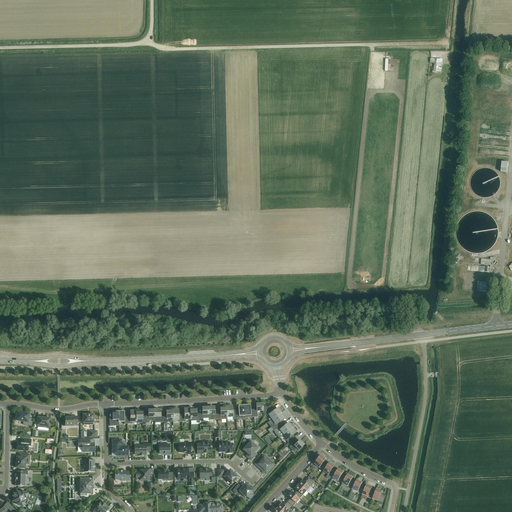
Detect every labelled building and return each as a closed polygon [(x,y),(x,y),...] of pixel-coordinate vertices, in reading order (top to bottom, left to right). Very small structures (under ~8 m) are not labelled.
[(391,59),(385,59),(385,71),(393,72),(393,69),(390,69),(391,59)] [(492,269),(492,268),(493,260),(494,260),(495,258),(490,258),(490,260),(481,259),(480,265),(490,266),(490,268),(489,267),(478,266),(472,266),(471,271),(483,272),(490,273),(491,273),(492,273),(492,269)] [(454,264),(452,288),(451,291),(452,291),(463,292),(463,290),(466,290),(468,271),(468,268),(468,267),(468,266),(467,266),(467,265),(466,266),(465,266),(465,267),(465,268),(465,269),(465,270),(465,269),(460,269),(460,264),(454,264)] [(478,282),(477,291),(486,292),(487,283),(478,282)] [(265,415),(269,407),(268,407),(262,407),(262,404),(256,404),(256,410),(253,410),(254,417),(257,417),(257,411),(262,411),(262,413),(265,415)] [(245,418),(244,405),(238,406),(238,411),(235,411),(236,419),(239,418),(239,416),(245,416),(245,418)] [(254,417),(253,410),(250,410),(250,405),(244,405),(245,418),(251,417),(251,418),(254,417)] [(227,419),(226,406),(223,407),(223,408),(220,409),(220,414),(217,414),(218,422),(221,422),(221,419),(227,419)] [(236,419),(235,411),(232,412),(232,406),(226,406),(227,419),(227,417),(232,417),(233,419),(236,419)] [(214,407),(208,408),(209,420),(214,420),(218,420),(218,422),(217,414),(217,413),(214,413),(214,407)] [(269,407),(265,415),(267,416),(269,415),(272,419),(270,420),(270,421),(281,413),(277,408),(273,412),(270,408),(269,407)] [(191,421),(190,408),(184,409),(184,414),(181,414),(182,422),(185,422),(185,420),(190,419),(190,421),(191,421)] [(200,423),(199,415),(196,416),(196,410),(193,410),(193,408),(190,408),(191,421),(196,421),(196,423),(200,423)] [(209,420),(208,408),(202,408),(202,413),(199,414),(199,415),(200,423),(200,421),(203,421),(203,419),(208,418),(209,420)] [(166,417),(163,417),(164,423),(164,425),(164,432),(167,431),(167,424),(167,422),(173,422),(172,409),(169,410),(169,411),(166,411),(166,417)] [(182,422),(181,414),(178,415),(178,409),(172,409),(173,422),(173,420),(178,420),(178,422),(182,422)] [(155,421),(154,410),(148,410),(148,416),(145,416),(145,418),(146,423),(149,423),(149,421),(155,421)] [(154,410),(155,421),(155,423),(160,423),(164,423),(164,425),(164,423),(163,417),(163,415),(160,415),(160,410),(154,410)] [(118,426),(118,411),(115,411),(115,413),(112,413),(112,419),(109,419),(109,426),(113,426),(118,426)] [(124,411),(118,411),(118,426),(119,426),(119,422),(124,422),(124,424),(128,424),(127,417),(124,417),(124,411)] [(130,417),(127,417),(128,424),(131,424),(131,422),(136,422),(136,423),(137,423),(136,411),(130,411),(130,417)] [(139,411),(136,411),(137,423),(142,423),(142,425),(146,425),(146,423),(145,418),(142,418),(142,412),(139,413),(139,411)] [(16,416),(15,421),(24,422),(23,425),(32,426),(33,419),(29,419),(29,414),(24,413),(22,412),(17,412),(17,413),(16,413),(15,415),(16,416)] [(281,413),(270,421),(274,425),(276,428),(282,424),(280,421),(284,418),(281,413)] [(94,414),(83,415),(83,423),(84,423),(84,424),(84,425),(93,425),(93,424),(93,422),(94,422),(94,421),(94,419),(94,414)] [(64,420),(64,426),(73,426),(73,424),(77,424),(77,416),(72,416),(72,417),(65,417),(65,420),(64,420)] [(37,419),(37,427),(49,429),(50,420),(49,420),(50,419),(38,418),(38,419),(37,419)] [(276,428),(273,430),(280,438),(284,434),(292,427),(288,423),(284,426),(282,424),(276,428)] [(292,427),(284,434),(287,439),(286,440),(288,443),(294,438),(291,436),(296,432),(292,427)] [(294,438),(288,443),(290,445),(289,447),(293,450),(294,451),(297,448),(298,450),(303,445),(300,442),(299,441),(298,442),(296,441),(294,438)] [(30,446),(31,440),(21,439),(23,439),(23,442),(22,442),(21,442),(17,442),(16,450),(28,451),(28,446),(30,446)] [(78,440),(78,447),(82,447),(82,452),(94,452),(94,444),(90,444),(90,440),(78,440)] [(112,452),(116,456),(128,456),(128,447),(125,447),(125,446),(122,443),(121,443),(121,440),(118,440),(117,440),(116,441),(116,442),(116,443),(112,443),(112,452)] [(250,441),(243,450),(248,454),(246,456),(251,461),(256,455),(254,453),(258,448),(250,441)] [(197,444),(197,454),(201,454),(201,453),(204,453),(207,453),(211,453),(211,442),(207,442),(207,443),(204,443),(203,442),(201,442),(200,443),(200,444),(197,444)] [(179,446),(179,447),(179,449),(179,453),(187,452),(187,454),(191,454),(191,451),(194,451),(194,444),(191,444),(191,443),(179,443),(179,446)] [(143,445),(134,446),(134,455),(139,454),(139,456),(144,456),(144,454),(146,454),(146,452),(150,451),(150,444),(143,444),(143,445)] [(219,444),(219,452),(226,452),(226,454),(232,454),(232,452),(233,452),(233,444),(219,444)] [(159,454),(166,454),(166,455),(170,455),(170,445),(159,445),(159,454)] [(17,457),(16,468),(25,468),(25,462),(28,463),(28,458),(29,459),(30,455),(19,454),(18,457),(17,457)] [(263,455),(255,464),(266,474),(274,465),(263,455)] [(328,465),(324,462),(326,460),(321,456),(316,461),(317,461),(314,464),(323,471),(324,471),(323,471),(328,465)] [(83,467),(83,472),(95,472),(95,468),(94,468),(94,466),(95,466),(95,460),(83,460),(83,464),(83,467)] [(330,463),(328,465),(323,471),(324,471),(333,478),(337,472),(333,469),(335,466),(330,463)] [(193,472),(188,472),(188,469),(177,470),(178,479),(188,478),(188,486),(194,486),(193,472)] [(204,469),(199,469),(199,473),(199,474),(199,475),(199,480),(200,480),(200,478),(205,478),(211,478),(211,483),(215,482),(215,475),(211,475),(211,469),(206,469),(204,469)] [(338,469),(337,472),(333,478),(342,484),(346,477),(342,475),(344,472),(338,469)] [(147,481),(152,481),(152,475),(149,475),(148,470),(140,471),(140,472),(136,472),(136,478),(140,477),(140,480),(147,480),(147,481)] [(162,471),(158,471),(158,474),(156,475),(158,477),(158,481),(158,479),(162,479),(164,481),(173,481),(173,473),(166,473),(166,470),(162,470),(162,471)] [(218,471),(218,477),(224,477),(231,484),(237,477),(230,470),(226,474),(223,474),(223,471),(218,471)] [(16,474),(15,486),(24,486),(25,486),(25,482),(26,482),(26,479),(25,479),(25,475),(27,475),(27,471),(24,471),(17,471),(17,474),(16,474)] [(126,471),(114,471),(115,480),(121,480),(121,481),(130,481),(129,472),(126,472),(126,471)] [(348,475),(346,477),(342,484),(352,490),(352,489),(355,483),(351,480),(353,478),(348,475)] [(80,478),(80,496),(87,496),(87,494),(91,494),(91,485),(94,485),(93,478),(80,478)] [(303,480),(299,484),(307,491),(310,494),(314,490),(311,487),(314,483),(308,478),(309,479),(306,482),(303,480)] [(357,480),(355,483),(352,489),(362,495),(362,494),(365,488),(361,486),(363,483),(357,480)] [(239,492),(240,493),(239,492),(240,491),(246,497),(249,499),(250,500),(254,496),(253,495),(250,493),(252,491),(246,484),(242,488),(241,487),(238,484),(232,491),(235,494),(238,491),(239,492)] [(298,491),(295,494),(300,499),(307,491),(299,484),(296,489),(298,491)] [(367,485),(365,488),(362,494),(373,499),(372,499),(375,492),(371,490),(372,488),(367,485)] [(372,499),(373,499),(378,501),(377,503),(382,505),(383,503),(386,495),(385,496),(381,494),(382,492),(376,489),(375,492),(372,499)] [(16,504),(23,507),(24,503),(27,504),(29,498),(26,497),(28,493),(21,491),(21,493),(16,491),(15,491),(14,494),(13,494),(12,496),(14,497),(13,501),(17,503),(16,504)] [(287,501),(293,507),(300,499),(295,494),(292,492),(288,496),(291,498),(288,502),(287,501)] [(98,511),(106,511),(109,509),(107,507),(107,506),(101,501),(98,505),(98,504),(97,504),(96,505),(96,506),(97,506),(95,509),(98,511)] [(282,503),(278,508),(283,511),(292,511),(295,509),(293,507),(287,501),(287,502),(284,505),(282,503)] [(2,505),(0,506),(0,511),(2,511),(3,511),(2,511),(5,511),(8,509),(10,511),(12,511),(15,510),(8,502),(3,506),(2,505)] [(203,503),(203,505),(199,505),(199,511),(222,511),(222,504),(211,504),(211,503),(203,503)]
